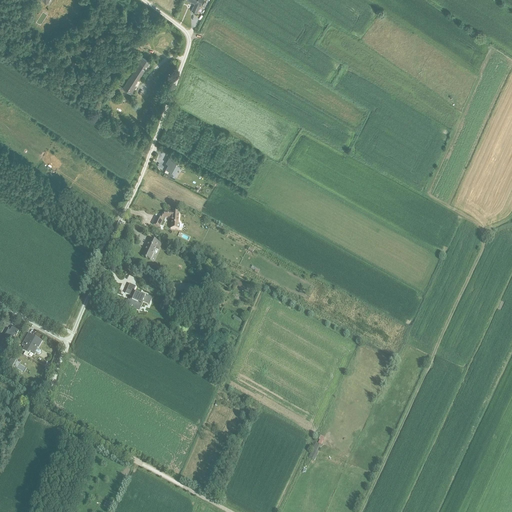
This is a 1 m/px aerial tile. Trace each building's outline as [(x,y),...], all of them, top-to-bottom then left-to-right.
[(187,0),(187,1),(195,4),(192,11),(199,14),(202,8),(200,7),(202,0),(187,0)] [(130,77),(124,86),(133,91),(136,86),(135,85),(138,80),(145,70),(142,68),(148,60),(136,53),(132,58),(139,63),(130,77)] [(70,58),(67,61),(73,66),(76,62),(70,58)] [(165,172),(163,176),(169,179),(171,175),(174,177),(180,166),(176,164),(177,162),(176,162),(169,157),(169,158),(170,158),(167,163),(166,163),(169,165),(168,166),(165,172)] [(101,215),(107,219),(110,214),(104,210),(101,215)] [(157,217),(153,225),(159,228),(164,220),(164,218),(172,219),(172,223),(171,223),(170,229),(179,229),(179,224),(179,213),(164,212),(164,214),(162,214),(160,218),(157,217)] [(150,238),(142,256),(151,260),(156,248),(159,250),(162,243),(150,238)] [(230,278),(228,281),(250,292),(252,288),(244,284),(243,284),(233,279),(230,278)] [(131,281),(125,294),(131,296),(128,304),(130,305),(131,303),(140,307),(139,309),(140,309),(140,307),(145,310),(149,302),(151,302),(153,298),(146,295),(146,296),(141,294),(141,293),(135,290),(137,284),(131,281)] [(3,340),(0,345),(0,346),(8,351),(11,345),(8,343),(10,339),(12,340),(14,335),(16,336),(19,331),(12,327),(10,331),(8,330),(2,340),(3,340)] [(29,334),(22,346),(24,347),(22,350),(25,352),(24,355),(27,357),(29,354),(30,352),(35,355),(36,354),(35,353),(39,354),(41,354),(41,353),(41,351),(37,349),(38,348),(39,348),(42,341),(42,342),(34,337),(29,334)] [(12,356),(7,367),(11,369),(17,359),(12,356)] [(322,445),(318,444),(316,443),(309,458),(315,461),(322,446),(322,445)]
